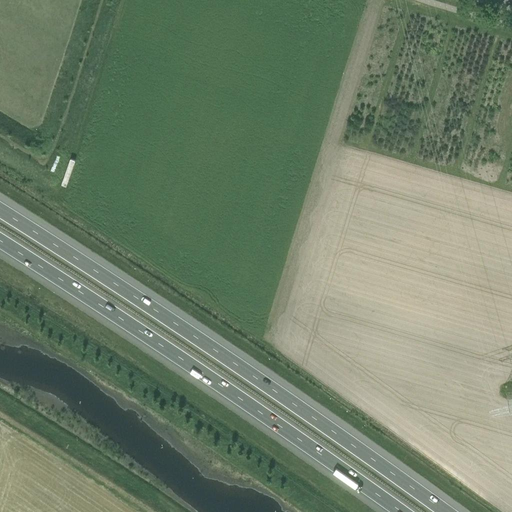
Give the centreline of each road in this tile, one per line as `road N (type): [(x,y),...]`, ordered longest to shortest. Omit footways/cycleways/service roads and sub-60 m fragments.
road 1 (motorway): [(441,511),(295,405),(0,211)]
road 2 (motorway): [(0,242),(397,511)]
